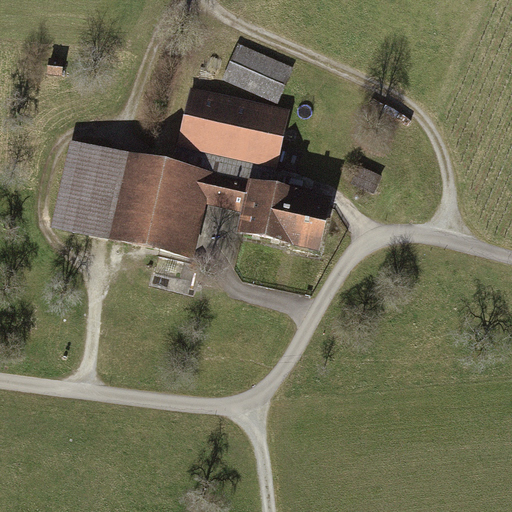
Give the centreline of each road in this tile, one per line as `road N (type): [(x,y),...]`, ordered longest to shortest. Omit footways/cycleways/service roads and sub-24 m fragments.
road 1 (unclassified): [(511,260),(417,232),(365,241),(256,411),(0,381)]
road 2 (track): [(192,0),(169,25),(135,123),(87,133),(58,151),(48,250),(106,265)]
road 3 (track): [(450,238),(451,178),(435,138),(401,100),(227,19),(208,0)]
road 4 (track): [(93,391),(106,265)]
